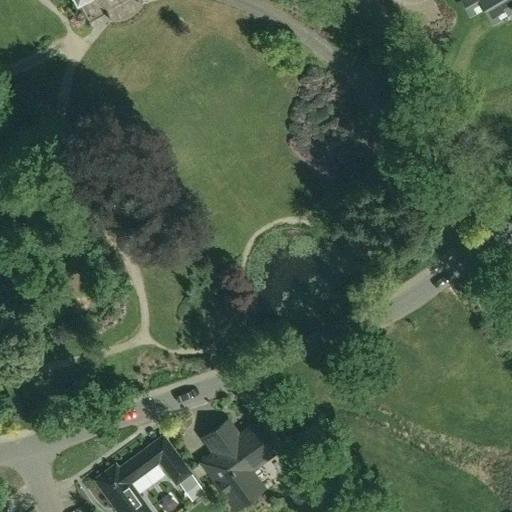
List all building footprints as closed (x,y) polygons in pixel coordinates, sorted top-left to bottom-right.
[(511,0),(462,0),(469,10),(483,2),(490,14),(498,29),(511,21),(511,0)] [(335,242),(329,238),(326,242),(333,246),(335,242)] [(250,469),(284,445),(263,417),(238,435),(227,419),(203,437),(214,452),(201,462),(235,508),(263,488),(250,469)] [(115,464),(95,480),(118,511),(150,511),(136,493),(164,473),(156,462),(159,460),(170,475),(184,465),(162,436),(118,469),(115,464)] [(191,475),(182,481),(194,498),(203,492),(191,475)]
